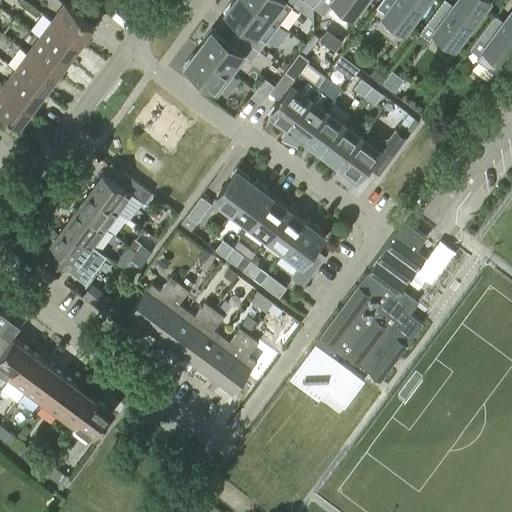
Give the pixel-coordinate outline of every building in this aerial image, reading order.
[(271,18),(246,0),(233,0),(224,12),(245,27),(239,36),(259,51),(266,41),(258,35),(271,18)] [(246,0),(271,18),(283,0),(292,7),(297,0),(246,0)] [(318,0),(313,7),(324,15),(333,3),(352,17),(353,16),(354,17),(365,2),(364,1),(364,0),(318,0)] [(380,0),(376,7),(386,14),(383,17),(403,32),(404,31),(405,31),(416,17),(415,16),(426,0),(380,0)] [(445,0),(443,0),(426,23),(419,32),(420,33),(415,39),(424,46),(429,39),(429,40),(434,34),(453,48),(454,47),(455,48),(466,33),(465,32),(483,8),(489,0),(488,0),(459,0),(454,6),(445,0)] [(63,6),(50,22),(80,44),(92,27),(63,6)] [(494,15),(476,39),(469,49),(479,56),(476,60),(496,74),(504,64),(505,64),(511,55),(511,12),(504,23),(494,15)] [(80,44),(50,22),(39,38),(68,60),(80,44)] [(259,51),(239,36),(232,46),(211,30),(197,48),(230,72),(243,55),(251,61),(259,51)] [(68,60),(39,38),(27,55),(56,76),(68,60)] [(230,72),(197,48),(184,66),(217,90),(230,72)] [(294,79),(309,60),(298,53),(284,72),(294,79)] [(56,76),(27,55),(15,71),(44,92),(56,76)] [(344,73),(351,63),(341,55),(333,65),(344,73)] [(294,79),(269,113),(287,126),(309,97),(319,85),(325,76),(307,62),(295,79),(294,79)] [(379,63),(370,74),(381,82),(389,71),(379,63)] [(392,70),(383,82),(395,91),(404,78),(392,70)] [(15,71),(3,87),(32,108),(44,92),(15,71)] [(260,104),(274,85),(264,77),(250,96),(260,104)] [(364,96),(372,86),(361,78),(353,88),(364,96)] [(287,126),(285,129),(302,137),(304,139),(326,110),(335,98),(319,85),(309,97),(287,126)] [(372,86),(364,96),(374,104),(382,93),(372,86)] [(0,90),(0,114),(1,114),(18,127),(32,108),(3,87),(0,90)] [(344,123),(326,110),(304,139),(302,142),(319,150),(322,152),(344,123)] [(344,123),(322,152),(320,155),(337,163),(336,163),(339,165),(361,136),(344,123)] [(361,136),(339,165),(337,168),(354,176),(357,179),(357,178),(361,179),(366,167),(379,149),(361,136)] [(232,212),(254,183),(236,169),(214,199),(232,212)] [(129,219),(142,201),(144,203),(152,193),(123,171),(115,181),(103,172),(90,189),(120,211),(119,211),(129,219)] [(256,180),(254,183),(232,212),(249,225),(271,196),(269,194),(256,180)] [(90,189),(77,206),(107,228),(119,211),(120,211),(90,189)] [(273,193),(271,196),(249,225),(266,238),(289,209),(286,207),(273,193)] [(201,196),(187,215),(181,223),(191,230),(211,203),(201,196)] [(77,206),(64,223),(94,245),(107,228),(77,206)] [(291,206),(289,209),(266,238),(284,251),(306,222),(303,220),(291,206)] [(306,222),(284,251),(301,264),(291,277),(303,285),(325,256),(314,247),(315,247),(315,248),(325,239),(323,236),(324,235),(321,233),(320,233),(308,219),(306,222)] [(321,335),(314,344),(331,357),(332,355),(337,349),(357,363),(379,380),(380,381),(390,367),(399,356),(412,337),(423,323),(403,308),(407,302),(398,295),(426,257),(416,250),(426,238),(405,222),(378,258),(321,335)] [(50,242),(52,243),(44,253),(56,262),(85,284),(93,273),(90,271),(103,253),(93,246),(94,245),(64,223),(58,232),(54,229),(47,239),(51,241),(50,242)] [(225,257),(233,247),(222,239),(215,249),(225,257)] [(136,250),(147,258),(151,251),(141,244),(136,250)] [(233,247),(225,257),(236,265),(243,255),(233,247)] [(136,250),(131,258),(123,268),(133,276),(147,258),(136,250)] [(243,255),(236,265),(242,270),(250,260),(243,255)] [(253,278),(261,268),(250,260),(242,270),(253,278)] [(261,268),(253,278),(260,283),(267,273),(261,268)] [(230,269),(225,276),(233,282),(238,275),(230,269)] [(279,297),(286,287),(267,273),(260,283),(279,297)] [(146,328),(180,282),(170,275),(160,289),(151,283),(128,315),(146,328)] [(189,289),(180,282),(146,328),(163,341),(187,309),(179,303),(189,289)] [(257,290),(250,299),(268,311),(274,302),(257,290)] [(106,294),(96,307),(105,314),(115,300),(106,294)] [(219,303),(216,308),(224,314),(227,309),(231,305),(223,299),(219,303)] [(195,314),(187,309),(163,341),(181,353),(214,307),(205,300),(195,314)] [(274,302),(269,310),(278,317),(284,309),(274,302)] [(224,315),(214,307),(181,353),(198,366),(222,334),(214,328),(224,315)] [(222,334),(198,366),(215,379),(249,333),(240,326),(229,340),(222,334)] [(259,340),(249,333),(215,379),(233,392),(257,360),(249,354),(259,340)] [(0,335),(0,374),(9,381),(31,351),(14,338),(10,343),(0,335)] [(48,363),(31,351),(9,381),(26,393),(48,363)] [(64,375),(48,363),(26,393),(42,405),(64,375)] [(80,387),(64,375),(42,405),(58,417),(80,387)] [(111,408),(126,390),(113,380),(99,398),(111,408)] [(97,399),(80,387),(58,417),(74,429),(97,399)] [(113,411),(97,399),(74,429),(90,441),(91,439),(95,442),(98,441),(108,427),(108,425),(104,422),(113,411)] [(18,437),(2,424),(0,426),(0,439),(10,447),(18,437)] [(34,449),(18,437),(10,447),(26,460),(34,449)] [(34,449),(26,460),(42,472),(50,462),(48,461),(49,460),(34,449)] [(50,462),(42,472),(63,488),(70,478),(50,462)]
